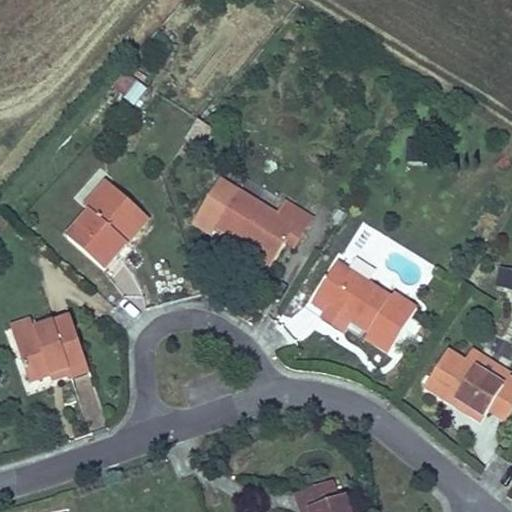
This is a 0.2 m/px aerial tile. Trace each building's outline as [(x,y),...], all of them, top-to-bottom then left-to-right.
[(137,106),(147,87),(122,73),(111,91),(137,106)] [(86,208),(91,213),(113,188),(108,183),(86,208)] [(150,220),(113,188),(91,213),(68,239),(104,271),(128,244),(125,241),(131,234),(135,237),(150,220)] [(296,229),(304,234),(312,220),(285,203),(277,216),(238,192),(216,228),(252,250),(274,264),(286,244),(296,229)] [(294,249),(304,234),(296,229),(286,244),(294,249)] [(128,244),(135,237),(131,234),(125,241),(128,244)] [(270,270),(274,264),(252,250),(248,256),(270,270)] [(311,306),(325,314),(328,309),(350,323),(369,334),(365,340),(389,355),(417,310),(393,295),(392,298),(337,264),(311,306)] [(344,333),(350,323),(328,309),(325,314),(321,319),(344,333)] [(71,318),(35,331),(37,335),(16,342),(30,384),(52,377),(69,371),(70,376),(89,369),(71,318)] [(11,329),(16,342),(37,335),(35,331),(32,322),(11,329)] [(425,388),(449,403),(452,398),(485,418),(490,411),(507,422),(511,413),(511,380),(508,379),(503,387),(448,352),(425,388)] [(91,375),(89,369),(70,376),(72,382),(91,375)] [(53,382),(70,376),(69,371),(52,377),(53,382)] [(482,424),(485,418),(452,398),(449,403),(482,424)] [(296,495),(301,511),(305,511),(310,510),(310,511),(350,511),(345,497),(338,500),(332,482),(296,495)]
